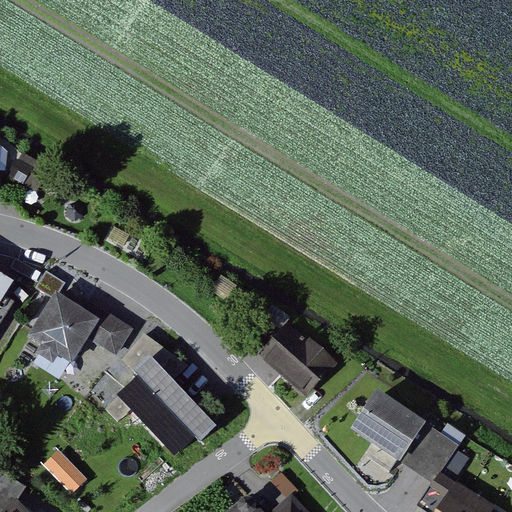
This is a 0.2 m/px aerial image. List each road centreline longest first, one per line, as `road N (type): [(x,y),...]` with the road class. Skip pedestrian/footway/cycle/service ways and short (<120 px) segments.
road 1 (residential): [(279,418),(175,310),(98,264),(0,227)]
road 2 (residential): [(279,418),(151,511)]
road 3 (residential): [(369,511),(279,418)]
